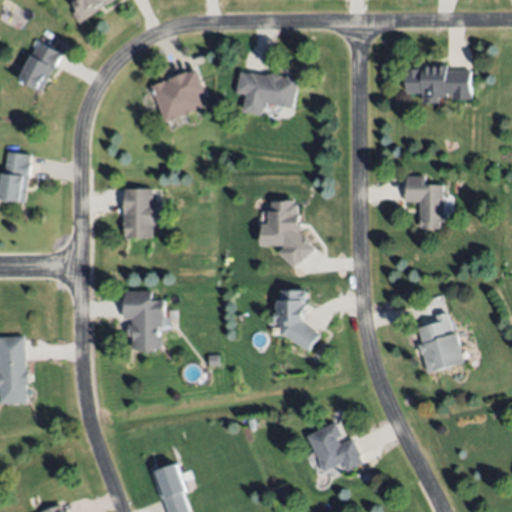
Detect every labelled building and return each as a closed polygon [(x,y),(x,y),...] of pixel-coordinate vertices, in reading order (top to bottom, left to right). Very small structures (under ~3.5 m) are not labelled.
[(110,0),(80,22),(73,12),(78,9),(72,0),(110,0)] [(40,40),(64,52),(55,70),(50,67),(39,90),(20,80),(40,40)] [(448,70),(473,71),(472,100),(454,99),(454,93),(448,92),(448,97),(441,97),(440,102),(424,102),(424,93),(407,93),(407,68),(423,69),(423,65),(448,65),(448,70)] [(204,106),(166,122),(152,87),(195,69),(205,92),(199,95),(204,106)] [(294,107),(265,102),(263,115),(244,112),(247,93),(238,92),(241,72),(251,73),(251,72),(271,75),(271,73),(283,75),(283,78),(286,78),(286,76),(299,78),(294,107)] [(9,152),(32,155),(25,203),(0,200),(1,189),(0,188),(0,178),(5,179),(9,152)] [(421,202),(408,202),(407,176),(425,175),(425,185),(444,185),(445,221),(440,221),(440,229),(422,229),(421,202)] [(153,238),(125,238),(124,189),(153,189),(153,203),(161,203),(162,225),(153,225),(153,238)] [(262,246),(283,246),(283,262),(312,262),(312,238),(300,238),(300,202),(273,202),(273,211),(269,211),(269,225),(262,225),(262,246)] [(306,289),(309,324),(327,332),(313,352),(284,336),(285,321),(276,321),(275,307),(280,307),(279,298),(281,298),(282,290),(306,289)] [(125,292),(152,291),(152,300),(165,299),(165,318),(163,318),(163,325),(160,326),(161,350),(134,351),(133,336),(129,336),(129,325),(133,325),(133,319),(126,319),(125,292)] [(445,330),(445,333),(456,331),(465,363),(428,373),(423,352),(421,353),(418,343),(422,341),(418,325),(438,320),(436,313),(447,310),(449,317),(452,328),(445,330)] [(0,337),(25,337),(26,371),(30,371),(30,382),(27,383),(27,401),(0,402),(0,337)] [(309,436),(336,423),(342,435),(337,438),(340,445),(353,439),(365,462),(348,470),(344,462),(326,471),(309,436)] [(168,511),(161,494),(166,492),(158,472),(177,464),(188,491),(182,493),(189,511),(168,511)]
